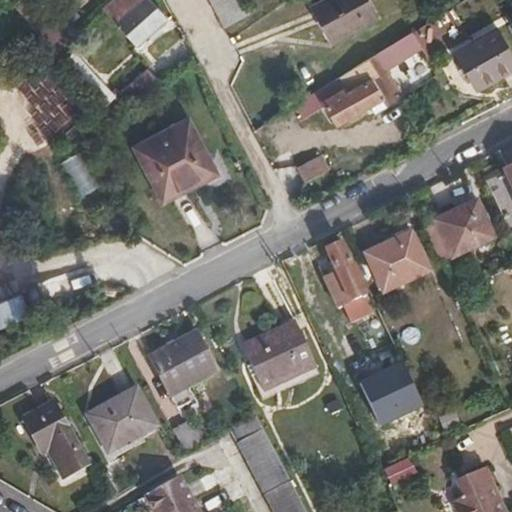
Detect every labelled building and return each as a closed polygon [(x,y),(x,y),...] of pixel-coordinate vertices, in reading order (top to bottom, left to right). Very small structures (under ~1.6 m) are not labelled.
[(29,0),(19,0),(14,5),(45,44),(51,53),(61,44),(73,34),(61,20),(51,28),(29,0)] [(138,46),(150,35),(159,27),(167,20),(149,0),(114,0),(105,8),(117,22),(138,46)] [(240,0),(209,0),(224,27),(249,14),(240,0)] [(367,0),(324,0),(313,6),(333,42),(377,18),(367,0)] [(468,0),(466,0),(453,9),(460,21),(475,11),(468,0)] [(159,27),(150,35),(154,39),(162,31),(159,27)] [(511,51),(498,27),(453,52),(476,91),(511,70),(511,51)] [(296,116),(298,119),(324,103),(338,126),(373,105),(373,109),(375,113),(386,106),(403,96),(388,71),(421,50),(413,37),(409,35),(408,35),(408,34),(291,108),(296,116)] [(74,52),(62,63),(77,79),(89,67),(74,52)] [(77,79),(91,93),(103,82),(89,67),(77,79)] [(127,87),(134,94),(138,99),(158,80),(148,69),(147,69),(127,87)] [(91,93),(104,107),(105,106),(117,96),(103,82),(91,93)] [(130,98),(134,94),(127,87),(123,91),(130,98)] [(117,96),(105,106),(115,116),(131,100),(123,91),(117,96)] [(291,108),(283,113),(290,124),(292,123),(298,119),(296,116),(291,108)] [(189,119),(135,147),(163,203),(218,174),(189,119)] [(266,125),(258,129),(274,155),(277,153),(290,146),(274,119),(266,125)] [(322,155),(297,167),(305,182),(330,170),(322,155)] [(478,200),(434,221),(452,259),(496,239),(478,200)] [(412,231),(364,254),(383,295),(431,272),(412,231)] [(354,300),(366,294),(343,242),(326,249),(350,302),(354,300)] [(371,306),(366,294),(354,300),(359,312),(371,306)] [(359,312),(354,300),(350,302),(343,305),(348,317),(359,312)] [(373,310),(371,306),(359,312),(363,320),(375,314),(373,310)] [(296,321),(242,345),(264,392),(317,367),(296,321)] [(198,331),(175,343),(167,348),(149,358),(170,397),(171,396),(178,408),(178,409),(195,400),(194,399),(193,399),(193,398),(188,387),(218,371),(198,331)] [(167,348),(175,343),(173,339),(165,343),(167,348)] [(108,454),(110,453),(127,443),(159,427),(137,387),(87,415),(108,454)] [(338,398),(325,404),(330,415),(343,409),(338,398)] [(409,399),(387,409),(398,437),(421,427),(409,399)] [(53,403),(24,418),(43,454),(48,451),(64,478),(88,465),(67,428),(53,403)] [(291,481),(257,417),(230,432),(236,444),(264,496),(291,481)] [(188,421),(173,430),(185,453),(200,444),(190,426),(188,421)] [(198,421),(190,426),(200,444),(208,440),(198,421)] [(127,443),(110,453),(113,459),(130,450),(127,443)] [(411,458),(386,467),(391,482),(416,473),(411,458)] [(471,495),(454,503),(457,511),(506,511),(487,469),(464,479),(471,495)] [(144,496),(153,511),(199,511),(180,476),(144,496)] [(306,511),(291,481),(264,496),(272,511),(306,511)] [(120,484),(113,488),(117,496),(124,492),(120,484)]
